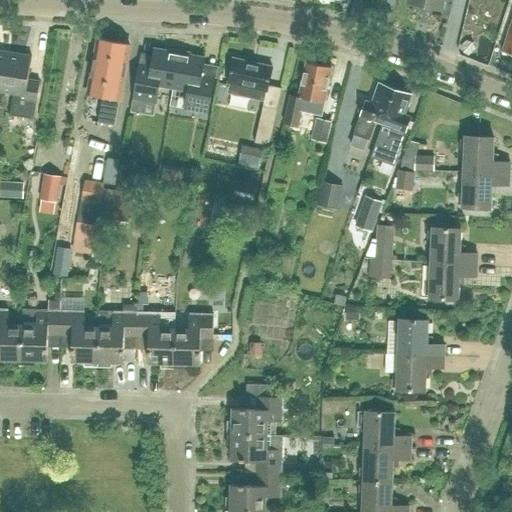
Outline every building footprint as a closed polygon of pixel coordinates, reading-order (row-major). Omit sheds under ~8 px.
[(424,8),(426,0),(408,0),(408,4),(424,8)] [(426,0),(424,8),(441,12),(443,0),(426,0)] [(511,19),(502,51),(511,54),(511,19)] [(102,96),(101,105),(103,105),(100,121),(115,123),(120,99),(130,43),(99,38),(89,93),(102,96)] [(173,90),(180,52),(155,47),(152,66),(139,63),(133,100),(156,104),(159,87),(173,90)] [(0,50),(0,91),(3,92),(9,52),(0,50)] [(9,52),(3,92),(13,93),(9,115),(34,119),(40,81),(28,79),(32,56),(9,52)] [(180,52),(173,90),(186,92),(183,110),(207,114),(208,106),(214,77),(202,75),(205,57),(180,52)] [(227,93),(264,100),(263,105),(277,109),(282,87),(268,84),(272,66),(233,58),(228,81),(229,81),(227,93)] [(324,102),(332,67),(306,61),(299,96),(291,94),(285,123),(299,126),(305,98),(324,102)] [(383,124),(395,89),(379,83),(372,102),(366,100),(354,133),(368,138),(375,121),(383,124)] [(395,89),(383,124),(390,127),(384,144),(398,149),(410,116),(404,114),(411,94),(395,89)] [(315,117),(310,139),(326,143),(332,121),(315,117)] [(436,167),(444,130),(415,123),(406,166),(436,167)] [(463,172),(510,174),(511,162),(493,161),(494,137),(465,136),(463,172)] [(242,144),(237,165),(258,169),(263,148),(242,144)] [(442,171),(462,172),(463,147),(443,146),(442,171)] [(97,225),(104,187),(108,163),(89,166),(87,179),(85,178),(72,250),(92,254),(97,225)] [(120,164),(117,180),(130,182),(133,165),(120,164)] [(414,171),(397,169),(395,188),(413,190),(414,171)] [(510,174),(463,172),(461,207),(491,208),(492,185),(509,186),(510,174)] [(44,173),(40,199),(41,199),(39,212),(54,214),(56,202),(57,202),(61,175),(44,173)] [(24,182),(0,180),(0,196),(23,198),(24,182)] [(339,209),(343,185),(320,181),(316,205),(339,209)] [(104,187),(97,225),(108,227),(109,219),(127,222),(133,192),(132,192),(133,185),(118,182),(116,189),(113,188),(113,189),(104,187)] [(364,195),(354,225),(372,231),(382,201),(364,195)] [(247,205),(221,201),(218,223),(244,227),(247,205)] [(430,262),(476,265),(476,254),(459,253),(460,228),(431,227),(430,262)] [(370,259),(392,260),(393,240),(375,239),(374,258),(370,257),(370,259)] [(57,247),(53,273),(67,275),(71,249),(57,247)] [(285,253),(277,285),(288,288),(296,256),(285,253)] [(392,260),(370,259),(368,277),(390,278),(392,260)] [(476,265),(430,262),(428,298),(457,299),(458,276),(475,277),(476,265)] [(346,306),(346,318),(359,319),(359,306),(346,306)] [(60,335),(61,310),(22,309),(22,325),(21,360),(47,361),(48,334),(60,335)] [(61,310),(60,335),(72,335),(71,361),(98,362),(99,327),(85,326),(85,319),(75,318),(75,311),(61,310)] [(99,327),(98,362),(123,363),(124,336),(138,337),(139,312),(100,310),(99,327)] [(139,312),(138,337),(148,337),(147,363),(175,364),(176,329),(162,329),(162,312),(139,312)] [(176,329),(175,364),(200,365),(200,339),(214,339),(215,314),(202,313),(202,321),(191,321),(190,330),(176,329)] [(221,326),(233,327),(233,316),(233,315),(221,314),(221,326)] [(0,359),(21,360),(22,325),(9,325),(9,316),(0,315),(0,359)] [(396,355),(442,357),(443,345),(426,344),(427,320),(398,319),(396,355)] [(261,356),(262,342),(250,342),(250,356),(261,356)] [(442,357),(396,355),(395,390),(424,391),(426,367),(442,368),(442,357)] [(285,407),(300,427),(317,415),(303,394),(285,407)] [(231,434),(276,435),(276,421),(283,421),(284,397),(258,397),(258,409),(232,409),(231,434)] [(364,447),(410,448),(410,437),(393,436),(394,412),(358,411),(357,428),(364,429),(364,447)] [(256,473),(320,473),(320,457),(290,457),(290,463),(282,462),(283,435),(276,435),(231,434),(231,461),(257,461),(256,473)] [(362,481),(392,482),(392,459),(410,459),(410,448),(364,447),(362,481)] [(230,510),(265,511),(265,497),(274,497),(274,486),(282,486),(282,473),(256,473),(256,486),(231,485),(230,510)] [(508,484),(496,480),(492,492),(504,496),(508,484)] [(392,482),(362,481),(361,511),(407,511),(408,506),(391,506),(392,482)]
